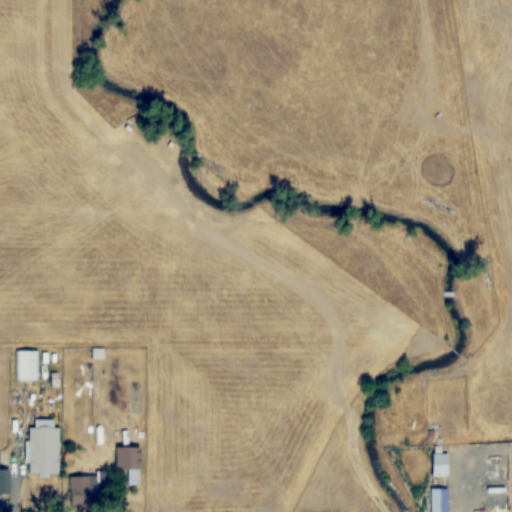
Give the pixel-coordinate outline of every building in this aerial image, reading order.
[(37,350),(14,350),(14,381),(37,381),(37,350)] [(59,478),(60,427),(28,427),(27,477),(59,478)] [(117,470),(126,470),(127,484),(141,483),(139,447),(116,448),(117,470)] [(433,453),(433,476),(449,476),(449,453),(433,453)] [(0,469),(0,493),(10,494),(10,469),(0,469)] [(99,505),(99,476),(70,476),(70,505),(99,505)] [(448,511),(449,488),(434,488),(434,511),(448,511)]
